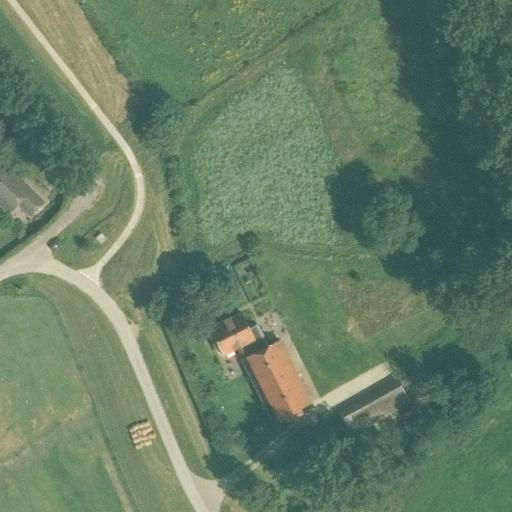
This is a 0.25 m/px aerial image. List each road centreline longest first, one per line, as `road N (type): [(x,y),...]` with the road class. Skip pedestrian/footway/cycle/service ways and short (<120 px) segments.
road 1 (unclassified): [(3,270),(63,271),(101,299),(124,332),(206,511)]
road 2 (track): [(89,181),(76,148),(0,57)]
road 3 (unclassified): [(3,270),(71,214),(89,181)]
